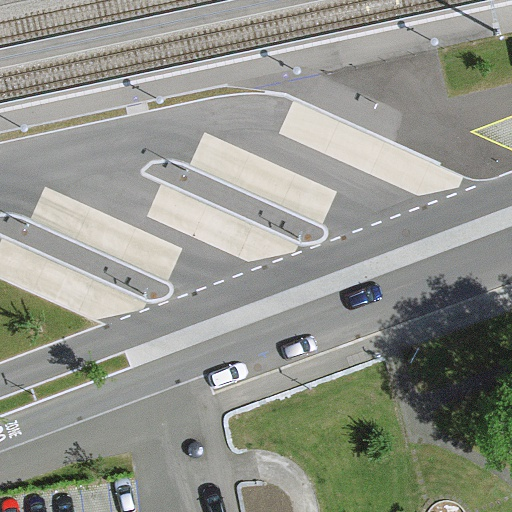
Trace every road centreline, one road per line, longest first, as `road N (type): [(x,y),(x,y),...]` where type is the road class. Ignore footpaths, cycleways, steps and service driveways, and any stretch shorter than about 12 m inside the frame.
road 1 (residential): [(174,341),(462,236)]
road 2 (residential): [(0,434),(129,385),(174,341)]
road 3 (residential): [(174,341),(106,343),(0,384)]
